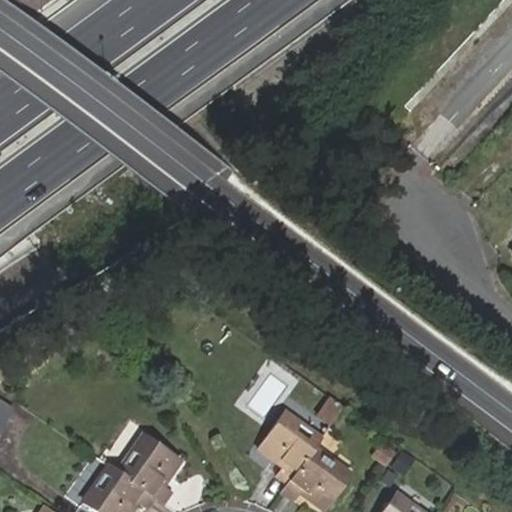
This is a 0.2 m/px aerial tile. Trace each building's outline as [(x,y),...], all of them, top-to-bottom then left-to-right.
[(326,396),(316,416),(332,423),(342,403),(326,396)] [(315,443),(321,434),(287,409),(260,446),(283,463),(277,473),(287,481),(315,443)] [(159,495),(166,501),(176,488),(168,481),(187,456),(153,431),(124,469),(159,495)] [(16,440),(1,460),(23,476),(39,458),(16,440)] [(287,481),(282,488),(294,497),(300,488),(324,506),(352,469),(315,443),(287,481)] [(124,469),(115,462),(86,498),(104,511),(133,511),(143,500),(150,506),(159,495),(124,469)] [(434,511),(438,508),(430,502),(423,511),(418,511),(392,493),(379,511),(434,511)]
